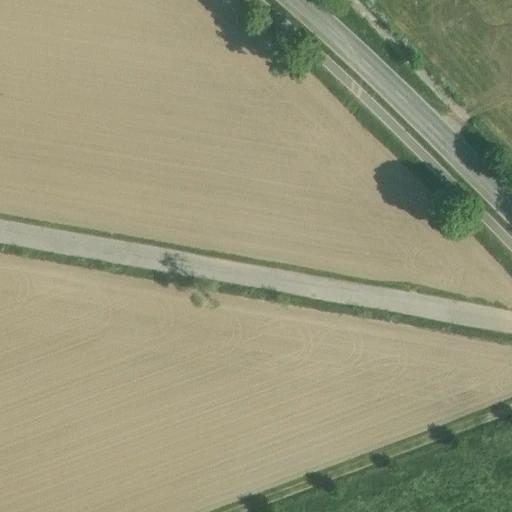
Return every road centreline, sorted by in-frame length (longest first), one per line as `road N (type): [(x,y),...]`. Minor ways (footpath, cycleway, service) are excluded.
road 1 (unclassified): [(0,234),(511,319)]
road 2 (secondary): [(291,0),(511,203)]
